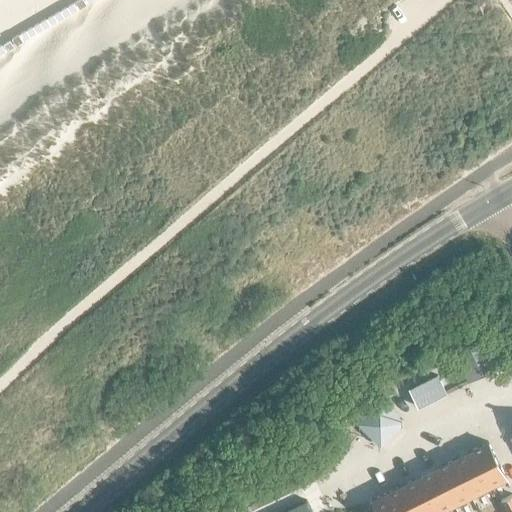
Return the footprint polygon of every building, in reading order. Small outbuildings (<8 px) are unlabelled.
[(468,379),(496,366),(480,332),(452,345),(468,379)] [(436,375),(408,388),(417,406),(445,392),(436,375)] [(469,449),(488,488),(506,480),(487,441),(469,449)] [(488,488),(469,449),(452,457),(471,497),(488,488)] [(471,497),(452,457),(435,466),(454,505),(471,497)] [(429,496),(436,511),(440,511),(454,505),(435,466),(401,483),(412,505),(429,496)] [(379,493),(368,499),(374,511),(436,511),(429,496),(412,505),(401,483),(379,493)] [(511,511),(511,493),(500,499),(505,511),(511,511)]
